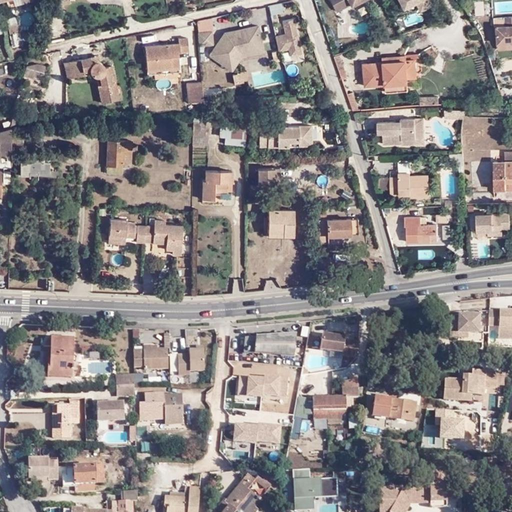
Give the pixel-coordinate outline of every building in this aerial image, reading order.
[(329,0),(336,13),(351,5),(352,8),(367,0),(329,0)] [(401,0),(406,9),(417,3),(421,12),(432,6),(428,0),(401,0)] [(485,13),(484,0),(476,0),(477,13),(485,13)] [(272,12),(284,9),(282,2),(270,5),(272,12)] [(511,48),(511,14),(496,15),(496,48),(511,48)] [(291,55),(302,53),(293,19),(282,22),(286,35),(276,38),(279,47),(288,45),(291,55)] [(20,24),(11,26),(12,33),(22,31),(20,24)] [(234,48),(236,49),(262,44),(258,25),(225,32),(209,55),(228,68),(234,59),(229,55),(234,48)] [(22,31),(12,33),(15,46),(24,45),(22,31)] [(211,32),(198,34),(199,45),(212,44),(211,32)] [(172,57),(180,57),(179,53),(190,52),(188,38),(180,39),(181,45),(146,48),(148,70),(173,68),(172,57)] [(231,70),(240,55),(263,51),(262,44),(236,49),(234,48),(229,55),(234,59),(228,68),(231,70)] [(340,56),(334,59),(341,78),(347,75),(340,56)] [(181,67),(180,57),(172,57),(173,68),(181,67)] [(95,59),(73,64),(76,79),(92,76),(93,77),(96,78),(98,79),(101,79),(102,88),(108,87),(109,95),(117,94),(112,69),(105,70),(104,67),(102,66),(100,65),(98,64),(96,65),(95,59)] [(405,61),(383,64),(363,65),(365,87),(384,85),(385,92),(399,91),(398,84),(407,84),(407,79),(416,78),(414,60),(405,61)] [(68,81),(76,79),(73,64),(65,65),(68,81)] [(36,70),(27,67),(25,77),(34,79),(35,77),(43,79),(46,67),(38,65),(36,70)] [(119,103),(117,94),(109,95),(108,87),(102,88),(101,79),(98,79),(102,106),(119,103)] [(203,103),(203,94),(202,82),(186,83),(188,103),(203,103)] [(354,94),(347,97),(353,112),(360,111),(354,94)] [(439,97),(420,97),(420,106),(439,105),(439,97)] [(465,117),(466,109),(449,107),(449,116),(465,117)] [(424,119),(417,120),(417,141),(417,145),(425,145),(424,119)] [(403,141),(417,141),(417,120),(402,120),(402,122),(379,123),(379,125),(380,132),(380,135),(385,134),(385,145),(403,144),(403,141)] [(205,123),(193,122),(193,144),(205,145),(205,123)] [(221,135),(245,135),(245,123),(221,122),(221,135)] [(313,123),(313,140),(323,140),(323,123),(313,123)] [(300,142),(300,147),(313,147),(312,127),(269,128),(269,129),(260,129),(261,147),(269,147),(270,148),(286,148),(286,143),(290,138),(292,140),(295,140),(297,139),(300,142)] [(0,157),(12,156),(12,130),(0,133),(0,157)] [(286,148),(300,147),(300,142),(297,139),(295,140),(292,140),(290,138),(286,143),(286,148)] [(126,150),(126,140),(109,140),(108,166),(124,166),(132,166),(133,150),(126,150)] [(12,168),(12,156),(0,157),(0,167),(5,167),(6,169),(12,168)] [(34,163),(23,163),(22,177),(30,177),(31,174),(39,174),(39,172),(50,172),(50,162),(45,162),(45,158),(34,158),(34,163)] [(511,161),(506,162),(495,162),(495,190),(506,190),(507,183),(511,182),(511,161)] [(124,174),(124,166),(108,166),(108,173),(124,174)] [(203,184),(227,184),(227,182),(232,182),(232,171),(205,170),(206,179),(203,179),(203,184)] [(275,191),(275,171),(259,172),(259,191),(275,191)] [(12,172),(1,172),(1,185),(8,184),(11,184),(12,172)] [(400,179),(391,178),(391,196),(411,196),(411,198),(429,198),(430,177),(411,177),(411,174),(400,174),(400,179)] [(391,191),(391,178),(374,179),(377,191),(391,191)] [(231,199),(232,184),(227,184),(227,190),(214,191),(214,199),(202,199),(202,203),(219,203),(219,199),(231,199)] [(227,190),(227,184),(203,184),(202,199),(214,199),(214,191),(227,190)] [(266,235),(269,235),(269,233),(284,232),(284,236),(294,236),(294,210),(269,210),(269,218),(265,218),(266,235)] [(510,212),(477,214),(478,231),(488,231),(494,231),(494,230),(503,229),(511,229),(510,212)] [(329,243),(329,237),(328,221),(328,215),(321,215),(321,221),(319,221),(321,243),(329,243)] [(133,239),(134,228),(126,227),(126,224),(127,219),(110,218),(108,242),(125,243),(125,239),(133,239)] [(422,226),(421,218),(406,219),(406,228),(408,228),(409,243),(432,241),(432,234),(439,234),(438,225),(427,226),(422,226)] [(351,235),(351,220),(328,221),(329,237),(351,235)] [(137,228),(136,239),(136,244),(165,246),(165,251),(172,252),(172,256),(180,257),(183,228),(165,227),(164,223),(154,222),(153,228),(137,227),(137,228)] [(441,222),(441,238),(451,238),(451,222),(441,222)] [(511,309),(490,309),(490,325),(499,325),(499,338),(511,338),(511,309)] [(481,331),(482,314),(460,314),(459,317),(452,317),(452,336),(460,336),(460,330),(481,331)] [(347,335),(324,332),(322,349),(345,352),(344,354),(359,356),(362,341),(346,339),(347,335)] [(293,359),(296,335),(255,338),(254,355),(293,359)] [(244,354),(254,355),(255,338),(245,338),(244,354)] [(49,362),(48,380),(73,381),(74,341),(52,341),(52,362),(49,362)] [(203,349),(196,350),(189,350),(190,355),(178,355),(179,370),(179,374),(179,376),(190,375),(190,371),(204,371),(203,349)] [(144,351),(134,351),(134,368),(144,368),(145,371),(168,370),(168,350),(157,350),(144,351)] [(107,365),(96,365),(96,374),(102,374),(102,379),(107,379),(107,365)] [(265,392),(267,374),(254,372),(250,406),(244,405),(243,417),(249,417),(249,413),(250,406),(265,408),(267,392),(265,392)] [(134,375),(134,377),(135,385),(143,385),(142,375),(134,375)] [(444,402),(463,404),(463,398),(483,400),(484,391),(495,392),(496,376),(485,375),(485,377),(472,375),(472,380),(464,379),(464,384),(446,382),(444,402)] [(116,387),(135,387),(135,385),(134,377),(116,377),(116,387)] [(342,378),(342,387),(358,387),(358,377),(342,378)] [(135,397),(135,387),(116,387),(117,397),(135,397)] [(358,398),(358,389),(343,389),(343,398),(314,399),(314,421),(328,420),(342,420),(342,416),(341,412),(346,411),(346,399),(358,398)] [(153,413),(153,419),(165,418),(165,424),(183,423),(183,396),(165,396),(164,394),(145,394),(146,403),(140,404),(140,413),(153,413)] [(373,415),(414,422),(417,404),(376,397),(375,403),(373,402),(372,408),(374,408),(373,415)] [(58,414),(54,414),(54,440),(71,440),(71,431),(68,431),(68,425),(71,425),(71,416),(77,416),(79,416),(79,404),(71,404),(71,406),(58,406),(58,414)] [(102,404),(98,405),(98,422),(125,421),(124,404),(106,404),(106,406),(102,406),(102,404)] [(265,408),(250,406),(249,413),(265,415),(265,408)] [(234,424),(233,440),(278,445),(280,429),(234,424)] [(329,453),(328,432),(311,433),(313,454),(329,453)] [(284,454),(267,453),(267,464),(284,465),(284,454)] [(47,462),(47,459),(27,459),(27,479),(30,479),(40,478),(47,478),(47,480),(57,480),(56,462),(47,462)] [(67,467),(68,487),(77,487),(77,484),(104,483),(103,466),(95,466),(94,465),(67,467)] [(338,496),(338,476),(310,477),(310,468),(293,469),(294,506),(314,505),(314,497),(338,496)] [(444,501),(444,488),(444,471),(428,470),(428,482),(406,482),(406,493),(398,493),(398,489),(377,488),(376,511),(406,511),(409,508),(428,508),(428,509),(429,510),(429,511),(430,511),(442,511),(443,511),(444,511),(444,501)] [(224,511),(247,511),(252,507),(254,510),(261,502),(249,493),(256,483),(268,493),(271,490),(274,493),(279,487),(266,475),(261,481),(258,479),(256,482),(248,476),(226,503),(224,500),(219,507),(221,509),(224,511)] [(198,511),(200,488),(190,487),(189,497),(171,496),(165,496),(163,511),(198,511)] [(171,493),(171,496),(189,497),(190,487),(186,487),(185,494),(171,493)] [(444,488),(444,501),(462,502),(462,488),(444,488)] [(138,502),(138,492),(124,492),(124,502),(121,502),(112,503),(111,511),(106,511),(107,511),(81,511),(132,511),(133,502),(138,502)] [(336,511),(335,503),(316,507),(317,511),(336,511)]
